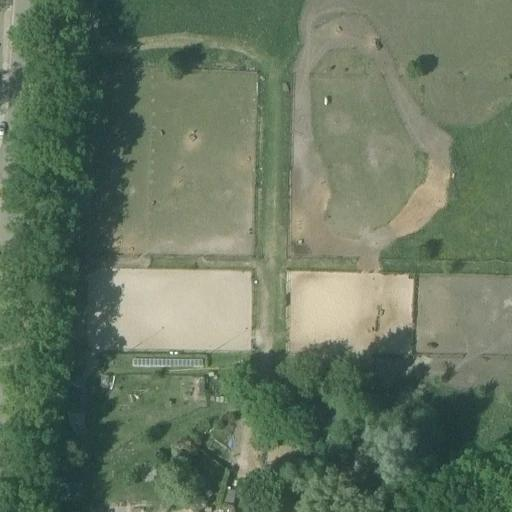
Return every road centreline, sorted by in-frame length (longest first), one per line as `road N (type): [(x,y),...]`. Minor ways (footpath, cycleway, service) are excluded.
road 1 (residential): [(0,341),(12,163)]
road 2 (residential): [(12,163),(23,0)]
